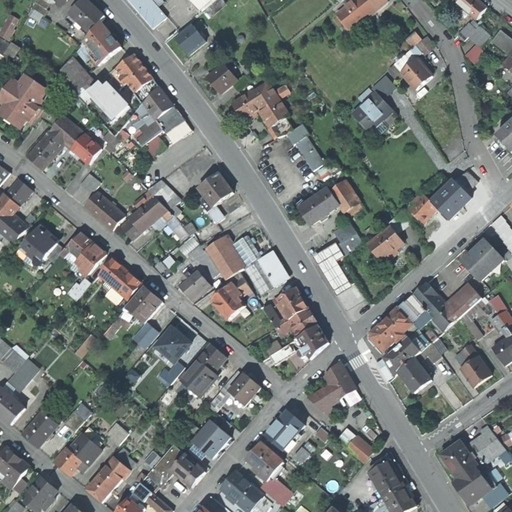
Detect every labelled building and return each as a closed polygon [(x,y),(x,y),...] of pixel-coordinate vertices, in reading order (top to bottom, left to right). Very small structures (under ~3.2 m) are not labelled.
[(52,5),(44,0),(38,0),(36,3),(38,4),(48,11),(52,5)] [(58,5),(61,8),(67,3),(64,0),(54,0),(56,1),(59,5),(58,5)] [(107,18),(87,0),(85,0),(71,16),(81,25),(79,27),(84,31),(85,29),(92,36),(102,24),(107,18)] [(131,0),(157,29),(169,20),(153,1),(154,0),(131,0)] [(189,0),(201,13),(216,0),(189,0)] [(222,0),(219,0),(204,13),(209,19),(227,5),(222,0)] [(358,0),(339,17),(353,34),(377,13),(365,0),(358,0)] [(365,0),(377,13),(389,3),(386,0),(365,0)] [(484,0),(454,0),(478,20),(491,6),(484,0)] [(48,11),(38,4),(33,11),(46,19),(50,12),(48,11)] [(10,22),(1,37),(10,42),(15,33),(13,32),(17,26),(10,22)] [(102,24),(92,36),(87,43),(96,54),(91,58),(99,68),(104,63),(106,64),(123,49),(109,32),(108,30),(107,30),(103,26),(102,24)] [(459,36),(465,42),(470,37),(477,30),(471,24),(459,36)] [(194,27),(178,40),(191,56),(207,43),(194,27)] [(477,30),(470,37),(480,48),(491,37),(481,27),(477,30)] [(511,38),(502,31),(494,40),(511,53),(511,57),(505,67),(511,72),(511,38)] [(414,49),(418,46),(423,42),(417,34),(408,41),(414,49)] [(428,38),(423,42),(431,52),(436,48),(428,38)] [(13,46),(7,42),(0,54),(6,58),(13,46)] [(423,42),(418,46),(426,57),(431,52),(423,42)] [(13,46),(6,58),(9,60),(11,55),(17,58),(22,50),(13,46)] [(394,64),(403,74),(419,60),(410,50),(394,64)] [(136,56),(118,70),(125,79),(123,80),(127,86),(129,84),(135,92),(137,94),(138,94),(155,81),(136,56)] [(60,76),(89,109),(103,91),(74,59),(60,76)] [(419,60),(403,74),(418,92),(434,78),(419,60)] [(234,86),(239,81),(226,66),(209,80),(222,95),(234,86)] [(125,79),(118,70),(115,73),(113,75),(116,79),(113,82),(111,80),(103,91),(89,109),(105,126),(117,138),(133,120),(147,104),(138,94),(137,94),(135,92),(131,95),(125,87),(127,86),(123,80),(125,79)] [(239,81),(234,86),(240,93),(251,83),(245,76),(239,81)] [(381,83),(391,94),(398,88),(387,77),(381,83)] [(24,127),(30,119),(32,121),(36,115),(39,117),(43,111),(40,109),(44,104),(42,102),(47,95),(34,86),(36,83),(29,78),(21,88),(16,85),(4,102),(9,106),(2,116),(10,121),(12,119),(24,127)] [(160,89),(155,81),(138,94),(147,104),(160,89)] [(373,90),(378,95),(384,101),(391,94),(381,83),(373,90)] [(273,129),(288,120),(291,118),(269,84),(252,95),(262,111),(273,129)] [(147,104),(133,120),(139,128),(147,122),(148,124),(134,135),(145,148),(166,133),(168,136),(187,123),(178,111),(176,112),(174,109),(176,108),(161,88),(160,89),(147,104)] [(262,111),(252,95),(251,94),(234,105),(245,122),(262,111)] [(384,101),(378,95),(355,115),(371,133),(385,121),(386,122),(387,121),(383,117),(391,110),(394,113),(395,113),(384,101)] [(67,145),(74,150),(86,136),(65,117),(47,138),(62,151),(67,145)] [(511,152),(511,124),(498,137),(511,152)] [(111,145),(117,138),(105,126),(99,132),(111,145)] [(296,146),(297,145),(315,173),(326,165),(309,138),(311,136),(305,126),(296,132),(289,136),(296,146)] [(74,150),(71,154),(76,158),(79,155),(91,166),(104,151),(86,136),(74,150)] [(45,171),(62,151),(47,138),(30,159),(45,171)] [(0,191),(12,174),(0,165),(0,191)] [(131,170),(124,177),(130,183),(137,176),(131,170)] [(469,172),(455,182),(468,194),(480,183),(469,172)] [(218,207),(235,194),(220,174),(200,189),(206,197),(215,209),(218,207)] [(103,184),(91,175),(81,186),(93,196),(103,184)] [(35,192),(21,180),(10,193),(8,191),(0,200),(0,231),(17,246),(30,231),(14,217),(35,192)] [(347,181),(333,192),(343,206),(342,207),(347,214),(362,203),(350,185),(351,185),(350,183),(349,184),(347,182),(348,182),(347,181)] [(150,191),(156,197),(170,211),(183,203),(162,182),(150,191)] [(447,190),(449,192),(436,206),(439,209),(451,221),(473,200),(468,194),(455,182),(447,190)] [(331,189),(301,210),(312,227),(342,207),(343,206),(333,192),(331,189)] [(87,209),(115,233),(128,217),(100,193),(87,209)] [(414,206),(410,210),(425,224),(439,209),(436,206),(425,195),(421,198),(419,196),(412,204),(414,206)] [(142,209),(144,211),(145,210),(156,223),(163,217),(169,223),(176,217),(170,211),(156,197),(149,203),(142,209)] [(209,213),(215,209),(206,197),(200,201),(209,213)] [(140,210),(142,209),(149,203),(145,199),(137,206),(140,210)] [(226,217),(218,207),(215,209),(209,213),(217,224),(226,217)] [(144,211),(124,229),(135,241),(156,223),(145,210),(144,211)] [(404,212),(393,222),(401,234),(413,224),(404,212)] [(497,231),(507,222),(503,217),(492,226),(497,231)] [(498,234),(500,237),(511,228),(507,222),(497,231),(496,232),(498,234)] [(338,233),(336,234),(343,244),(339,247),(346,258),(357,250),(356,249),(364,243),(351,224),(344,229),(342,226),(336,230),(338,233)] [(19,254),(32,265),(37,265),(39,269),(43,268),(45,265),(45,262),(48,258),(59,246),(60,245),(52,238),(55,236),(43,226),(19,254)] [(405,245),(392,228),(369,245),(381,262),(405,245)] [(500,237),(504,243),(511,236),(511,229),(511,228),(500,237)] [(62,256),(67,260),(71,255),(73,257),(70,261),(77,267),(80,264),(96,245),(82,233),(66,252),(62,256)] [(498,234),(492,239),(508,262),(511,259),(511,253),(508,249),(504,243),(500,237),(498,234)] [(246,271),(239,259),(226,239),(208,250),(228,282),(242,274),(246,271)] [(487,243),(465,263),(483,282),(505,262),(487,243)] [(191,267),(194,265),(201,260),(190,244),(180,251),(191,267)] [(80,264),(84,267),(84,273),(90,277),(108,256),(96,245),(80,264)] [(66,252),(59,246),(48,258),(56,264),(62,256),(66,252)] [(244,256),(251,267),(258,263),(251,252),(244,256)] [(260,262),(277,288),(288,282),(281,270),(286,268),(276,252),(260,262)] [(62,256),(56,264),(55,265),(58,268),(60,269),(67,260),(62,256)] [(246,271),(246,270),(251,267),(244,256),(239,259),(246,271)] [(201,260),(194,265),(200,272),(202,275),(211,268),(204,258),(201,260)] [(114,260),(101,276),(114,287),(127,272),(114,260)] [(277,288),(260,262),(258,263),(251,267),(246,270),(263,297),(277,288)] [(51,275),(58,268),(55,265),(48,272),(51,275)] [(142,284),(127,272),(114,287),(129,300),(142,284)] [(200,272),(195,276),(193,274),(191,275),(190,275),(184,280),(187,283),(181,287),(195,304),(213,288),(202,275),(200,272)] [(242,274),(228,282),(227,283),(231,288),(235,285),(245,297),(249,294),(252,298),(256,295),(242,274)] [(86,280),(81,287),(78,290),(84,295),(93,286),(86,280)] [(78,290),(81,287),(77,284),(69,293),(79,301),(84,295),(78,290)] [(428,284),(414,297),(429,313),(446,332),(460,319),(451,309),(428,284)] [(241,299),(245,297),(235,285),(231,288),(213,302),(230,322),(248,308),(241,299)] [(451,309),(460,319),(461,320),(484,300),(473,288),(451,309)] [(129,308),(125,311),(136,318),(137,317),(147,325),(165,304),(148,289),(130,309),(129,308)] [(279,300),(292,321),(310,310),(298,289),(279,300)] [(429,313),(414,297),(373,335),(373,340),(386,353),(397,343),(399,345),(408,338),(405,335),(429,313)] [(265,310),(278,330),(284,326),(271,306),(265,310)] [(295,329),(301,339),(321,327),(310,310),(292,321),(291,322),(295,329)] [(500,317),(508,329),(511,325),(511,319),(507,313),(500,317)] [(122,315),(105,336),(111,341),(124,327),(129,332),(134,326),(122,315)] [(502,333),(505,331),(508,329),(500,317),(494,322),(502,333)] [(181,320),(162,342),(170,348),(177,355),(197,333),(181,320)] [(295,329),(291,322),(284,326),(278,330),(282,337),(295,329)] [(474,323),(468,327),(478,342),(485,337),(474,323)] [(160,335),(148,326),(137,339),(148,349),(160,335)] [(330,344),(321,327),(301,339),(300,340),(306,350),(301,353),(301,354),(301,355),(301,356),(301,357),(301,358),(302,358),(303,359),(304,359),(305,359),(310,356),(312,361),(330,344)] [(511,333),(508,329),(505,331),(510,338),(494,350),(507,368),(511,364),(511,333)] [(0,337),(0,359),(2,361),(13,349),(0,337)] [(400,374),(423,354),(410,339),(386,360),(397,377),(400,374)] [(170,348),(162,342),(157,347),(165,354),(170,348)] [(434,344),(425,352),(429,358),(433,362),(442,356),(434,344)] [(291,345),(284,350),(287,356),(295,351),(291,345)] [(228,359),(213,346),(200,361),(202,362),(185,382),(195,391),(197,388),(204,394),(219,377),(215,374),(228,359)] [(463,353),(471,364),(480,358),(472,346),(463,353)] [(170,348),(165,354),(172,360),(177,355),(170,348)] [(13,349),(2,361),(5,364),(16,352),(13,349)] [(287,356),(284,350),(272,357),(277,366),(289,359),(287,356)] [(16,352),(5,364),(16,374),(21,370),(27,362),(16,352)] [(419,363),(422,364),(429,358),(425,352),(423,354),(400,374),(416,395),(434,382),(429,377),(433,374),(425,365),(422,367),(419,363)] [(442,356),(433,362),(431,363),(441,376),(451,369),(442,356)] [(471,364),(462,371),(476,390),(494,377),(480,358),(471,364)] [(184,359),(180,364),(186,368),(190,363),(184,359)] [(27,362),(21,370),(32,380),(39,372),(27,362)] [(333,388),(311,401),(330,417),(335,414),(331,407),(341,401),(358,391),(344,367),(339,367),(327,378),(333,388)] [(32,380),(21,370),(16,374),(8,383),(20,393),(32,380)] [(245,377),(239,372),(226,388),(231,393),(245,377)] [(247,375),(245,377),(231,393),(235,397),(239,399),(236,402),(245,409),(263,389),(247,375)] [(231,393),(226,388),(215,400),(222,406),(225,408),(235,397),(231,393)] [(3,390),(0,393),(0,414),(13,426),(27,410),(3,390)] [(222,406),(215,400),(210,407),(217,413),(222,406)] [(331,407),(335,414),(345,408),(341,401),(331,407)] [(84,407),(78,414),(81,417),(87,422),(93,415),(84,407)] [(51,418),(45,413),(25,436),(40,449),(60,426),(51,418)] [(51,418),(60,426),(64,422),(54,413),(51,418)] [(76,413),(66,424),(71,428),(81,417),(78,414),(76,413)] [(299,434),(306,426),(290,413),(269,438),(275,443),(285,451),(295,440),(298,443),(303,437),(299,434)] [(81,417),(71,428),(77,434),(87,422),(81,417)] [(217,422),(198,444),(218,461),(237,439),(217,422)] [(118,424),(108,436),(121,447),(131,435),(118,424)] [(467,448),(481,469),(501,454),(509,464),(511,461),(511,457),(489,427),(482,432),(484,435),(467,448)] [(70,449),(57,463),(73,476),(80,468),(85,473),(104,451),(101,449),(107,442),(91,428),(72,451),(70,449)] [(322,429),(318,434),(328,442),(332,437),(322,429)] [(359,438),(348,450),(366,465),(376,453),(359,438)] [(467,448),(462,442),(442,457),(461,483),(478,471),(481,469),(467,448)] [(285,451),(275,443),(272,448),(282,455),(285,451)] [(286,464),(262,444),(249,461),(257,468),(255,471),(269,482),(270,483),(274,477),(286,464)] [(162,463),(176,475),(194,490),(207,475),(175,447),(162,463)] [(304,448),(295,459),(303,466),(312,455),(304,448)] [(16,470),(24,477),(31,469),(8,449),(0,458),(0,472),(2,470),(9,477),(16,470)] [(123,451),(117,458),(132,471),(138,464),(123,451)] [(154,451),(145,462),(151,467),(160,457),(154,451)] [(392,455),(379,463),(370,471),(381,490),(385,498),(406,486),(409,484),(392,455)] [(109,467),(125,481),(133,471),(132,471),(117,458),(109,467)] [(162,463),(150,477),(161,487),(164,489),(176,475),(162,463)] [(109,467),(89,490),(105,504),(125,481),(109,467)] [(24,477),(16,470),(9,477),(1,486),(10,494),(24,477)] [(478,471),(461,483),(458,486),(471,504),(496,485),(489,475),(484,478),(478,471)] [(247,510),(261,493),(237,473),(223,490),(247,510)] [(138,480),(143,485),(149,478),(143,474),(138,480)] [(149,478),(143,485),(154,494),(161,487),(150,477),(149,478)] [(274,477),(270,483),(269,482),(268,484),(281,494),(287,488),(274,477)] [(43,479),(30,494),(46,507),(44,510),(46,511),(54,504),(51,501),(59,493),(43,479)] [(282,495),(281,494),(268,484),(263,490),(276,501),(282,495)] [(143,485),(130,500),(136,505),(142,499),(147,504),(148,503),(158,511),(175,511),(154,494),(143,485)] [(410,511),(418,508),(406,486),(385,498),(389,504),(388,505),(391,510),(392,510),(393,511),(410,511)] [(376,503),(385,498),(381,490),(373,495),(371,491),(361,497),(367,508),(376,503)] [(46,507),(30,494),(23,502),(35,511),(42,511),(44,510),(46,507)] [(380,510),(388,505),(389,504),(385,498),(376,503),(380,510)] [(130,500),(119,511),(145,511),(147,510),(142,506),(140,508),(136,505),(130,500)] [(17,502),(9,511),(21,511),(25,508),(17,502)] [(381,511),(380,510),(376,503),(367,508),(364,510),(365,511),(381,511)] [(494,511),(504,511),(509,508),(504,503),(494,511)]
